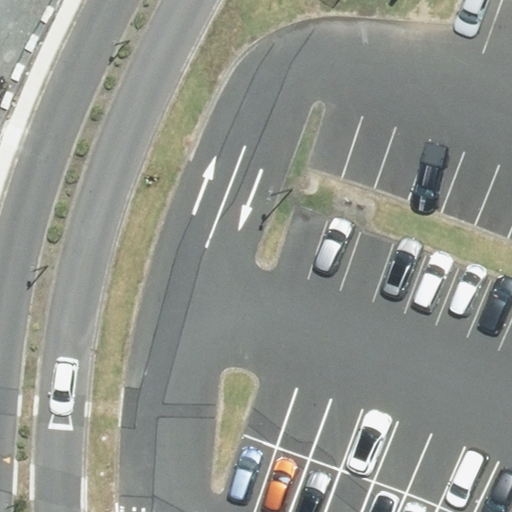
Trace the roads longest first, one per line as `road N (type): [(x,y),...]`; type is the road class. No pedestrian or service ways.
road 1 (unclassified): [(204,0),(121,149),(91,236),(76,323),(68,511)]
road 2 (unclassified): [(0,396),(25,221),(68,101),(117,0)]
